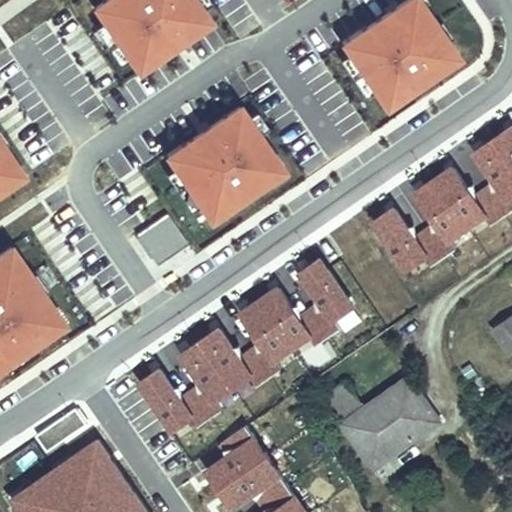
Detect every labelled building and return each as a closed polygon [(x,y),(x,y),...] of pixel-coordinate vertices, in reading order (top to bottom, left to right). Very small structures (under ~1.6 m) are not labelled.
[(93,0),(138,65),(216,11),(208,0),(93,0)] [(393,0),(338,38),(382,102),(460,49),(426,0),(393,0)] [(162,146),(209,215),(287,162),(240,93),(162,146)] [(0,187),(21,173),(0,141),(0,187)] [(138,230),(157,260),(188,240),(169,210),(138,230)] [(0,243),(0,358),(63,315),(9,238),(0,243)] [(508,347),(511,344),(511,316),(495,328),(508,347)] [(394,453),(441,420),(410,375),(364,406),(347,381),(324,397),(369,461),(390,446),(394,453)] [(373,467),(394,453),(390,446),(369,461),(373,467)]
